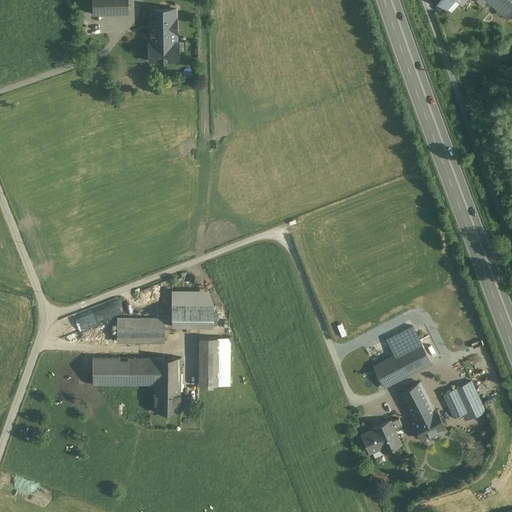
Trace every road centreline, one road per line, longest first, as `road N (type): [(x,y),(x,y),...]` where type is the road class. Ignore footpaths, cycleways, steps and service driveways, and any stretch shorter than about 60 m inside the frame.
road 1 (trunk): [(387,0),(511,331)]
road 2 (unclassified): [(0,196),(45,315),(0,452)]
